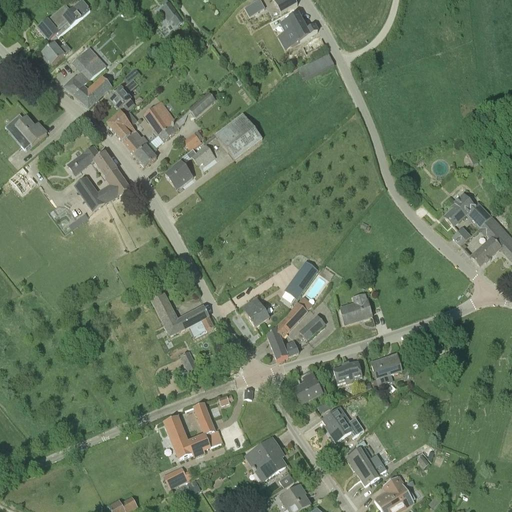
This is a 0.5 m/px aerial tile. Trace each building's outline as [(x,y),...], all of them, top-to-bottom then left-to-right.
[(292,0),(275,0),(272,2),(281,18),(297,8),(292,0)] [(167,24),(171,21),(176,28),(182,23),(169,4),(158,11),(167,24)] [(250,19),(257,15),(252,6),(244,10),(250,19)] [(306,32),(298,17),(287,23),(295,38),(306,32)] [(38,30),(49,43),(58,35),(48,22),(38,30)] [(52,68),(63,57),(63,58),(71,52),(65,45),(58,52),(54,46),(42,56),(52,68)] [(74,100),(84,91),(106,71),(90,53),(73,66),(82,75),(65,92),(74,100)] [(299,68),(303,79),(335,67),(331,56),(299,68)] [(134,107),(126,97),(144,82),(134,70),(123,81),(127,86),(109,101),(118,113),(123,109),(127,113),(134,107)] [(89,112),(90,111),(111,91),(102,82),(88,95),(84,91),(74,100),(89,112)] [(209,96),(189,113),(196,120),(215,103),(209,96)] [(143,118),(157,138),(177,124),(161,104),(143,118)] [(107,127),(134,158),(149,145),(143,139),(142,140),(136,133),(134,135),(130,130),(137,124),(129,114),(122,120),(119,117),(107,127)] [(177,124),(157,138),(158,138),(149,145),(134,158),(144,170),(156,160),(152,156),(157,152),(156,151),(163,145),(179,132),(178,130),(185,124),(187,119),(185,117),(177,124)] [(234,164),(262,142),(244,118),(215,140),(234,164)] [(32,148),(37,144),(47,136),(42,131),(39,134),(26,120),(16,129),(32,148)] [(194,135),(200,143),(203,140),(197,133),(194,135)] [(215,160),(206,148),(196,155),(193,152),(186,156),(190,161),(192,160),(198,169),(203,165),(205,168),(215,160)] [(95,163),(110,187),(96,195),(86,181),(74,190),(93,217),(106,208),(105,207),(118,200),(118,199),(130,191),(104,155),(100,158),(93,149),(73,163),(80,173),(95,163)] [(478,163),(475,156),(477,155),(475,150),(472,151),(467,153),(473,165),(478,163)] [(182,165),(173,171),(165,178),(173,188),(178,185),(181,189),(193,180),(182,165)] [(468,215),(481,229),(488,222),(491,219),(478,205),(473,209),(463,198),(455,206),(456,207),(444,219),(453,228),(468,215)] [(71,233),(88,220),(84,216),(68,228),(70,231),(71,233)] [(488,222),(481,229),(492,242),(471,260),(479,269),(485,264),(486,266),(490,261),(489,260),(500,250),(511,263),(511,241),(491,219),(488,222)] [(463,230),(453,240),(460,249),(471,239),(463,230)] [(284,300),(293,307),(309,283),(299,277),(284,300)] [(139,296),(142,294),(140,289),(128,294),(130,300),(139,296)] [(182,321),(182,320),(177,322),(164,296),(150,303),(169,339),(181,334),(183,337),(190,334),(191,336),(200,332),(201,335),(205,333),(206,334),(214,330),(204,310),(182,321)] [(366,303),(365,297),(352,300),(354,307),(340,310),(344,327),(359,323),(359,322),(363,321),(363,322),(372,319),(367,303),(366,303)] [(252,311),(246,315),(245,315),(255,330),(268,321),(259,308),(258,307),(253,299),(247,303),(252,311)] [(303,300),(267,338),(277,364),(298,356),(296,348),(291,350),(289,344),(284,346),(281,342),(308,314),(307,313),(312,308),(303,300)] [(318,318),(299,335),(308,345),(327,328),(318,318)] [(191,378),(192,378),(198,375),(188,354),(179,358),(187,373),(188,372),(191,378)] [(392,384),(390,379),(401,376),(396,358),(384,361),(384,362),(371,366),(375,382),(376,383),(378,388),(392,384)] [(362,380),(358,365),(349,368),(349,369),(342,370),(342,369),(333,372),(337,387),(345,385),(346,387),(354,385),(353,382),(362,380)] [(182,383),(191,378),(188,372),(187,373),(180,377),(182,383)] [(301,406),(322,395),(311,373),(301,378),(305,385),(293,391),(301,406)] [(253,405),(253,395),(244,395),(244,405),(253,405)] [(233,401),(231,398),(227,399),(227,398),(219,401),(222,407),(229,405),(228,403),(233,401)] [(329,405),(319,409),(321,415),(332,410),(329,405)] [(216,434),(215,434),(204,406),(194,410),(206,438),(187,445),(177,419),(164,424),(180,462),(192,457),(193,460),(201,456),(200,454),(210,449),(211,451),(221,447),(216,434)] [(335,445),(351,434),(354,439),(352,440),(352,441),(364,433),(356,421),(356,420),(349,424),(340,410),(321,422),(322,423),(327,430),(327,429),(332,436),(330,437),(335,444),(335,445)] [(278,450),(277,449),(272,441),(246,459),(263,484),(286,468),(275,452),(278,450)] [(365,489),(380,478),(366,456),(368,455),(364,448),(348,459),(358,475),(357,476),(365,489)] [(416,462),(424,470),(429,466),(421,457),(416,462)] [(187,483),(183,476),(183,475),(176,478),(173,474),(163,480),(169,492),(187,483)] [(289,476),(279,483),(284,491),(294,484),(289,476)] [(403,511),(414,505),(413,503),(415,501),(409,492),(406,493),(398,481),(385,489),(388,495),(374,503),(379,511),(403,511)] [(177,505),(184,501),(199,493),(194,483),(172,495),(177,505)] [(299,487),(290,492),(279,500),(286,511),(304,511),(310,508),(304,498),(305,497),(299,487)] [(120,505),(108,511),(128,511),(136,508),(131,499),(120,505)] [(436,499),(429,507),(433,511),(435,511),(442,505),(436,499)]
